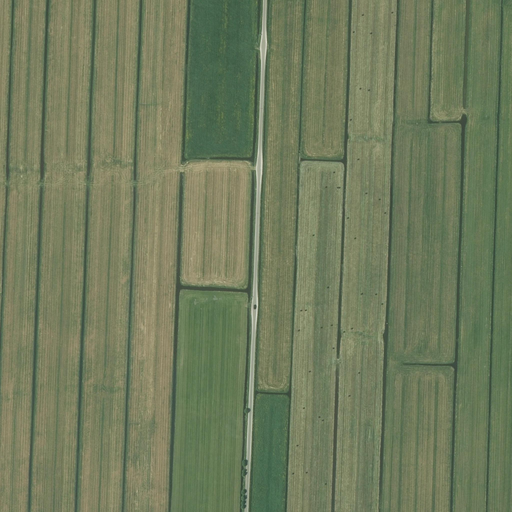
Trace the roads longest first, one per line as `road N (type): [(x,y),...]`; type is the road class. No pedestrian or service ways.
road 1 (unclassified): [(246,511),(264,0)]
road 2 (track): [(0,183),(140,184),(172,168),(258,169)]
